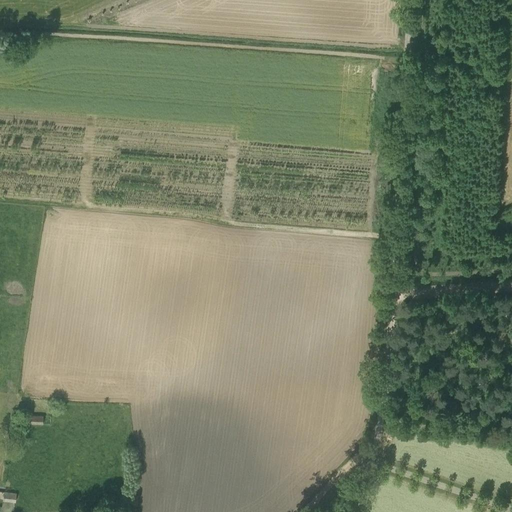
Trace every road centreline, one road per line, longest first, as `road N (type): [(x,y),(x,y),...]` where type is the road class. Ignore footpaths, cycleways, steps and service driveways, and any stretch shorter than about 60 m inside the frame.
road 1 (unclassified): [(352,511),(385,398),(411,0)]
road 2 (track): [(390,293),(511,287)]
